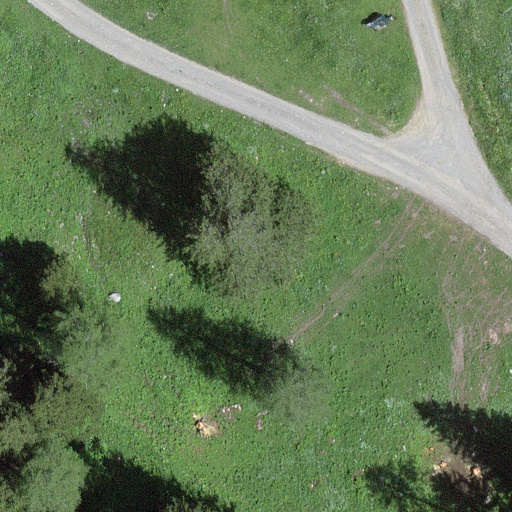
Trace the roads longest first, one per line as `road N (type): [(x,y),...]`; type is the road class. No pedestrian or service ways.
road 1 (track): [(511,238),(444,183),(86,26),(57,0)]
road 2 (track): [(418,0),(446,133),(444,183)]
